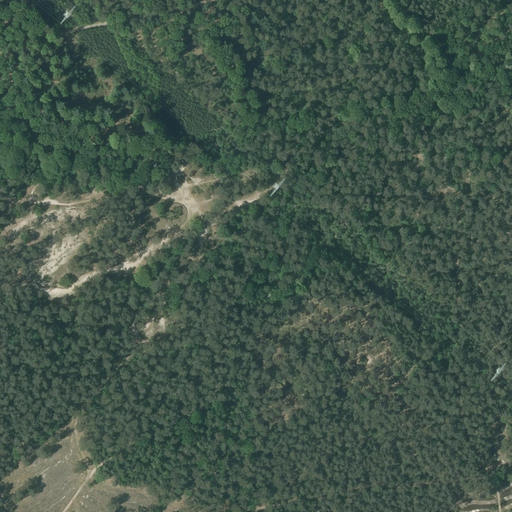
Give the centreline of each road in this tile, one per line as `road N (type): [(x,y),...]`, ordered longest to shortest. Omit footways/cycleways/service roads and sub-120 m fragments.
road 1 (track): [(451,83),(478,137),(455,211),(457,380),(500,511)]
road 2 (track): [(242,511),(487,475)]
road 3 (track): [(511,18),(478,55),(453,61),(402,53),(304,0)]
road 4 (track): [(210,0),(0,43)]
road 5 (track): [(31,10),(29,103),(0,143)]
